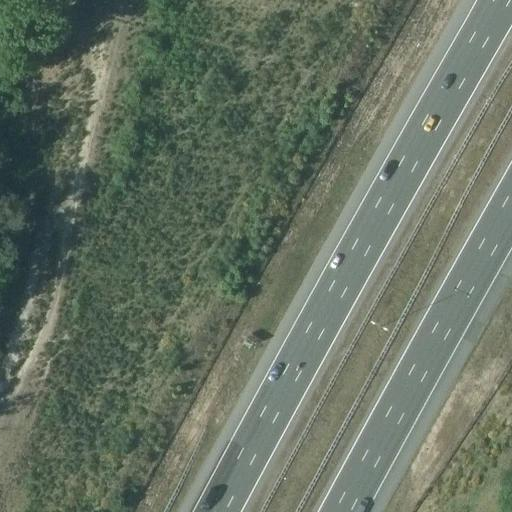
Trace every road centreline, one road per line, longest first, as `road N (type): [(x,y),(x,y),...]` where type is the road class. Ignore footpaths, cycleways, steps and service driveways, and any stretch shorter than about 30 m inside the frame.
road 1 (motorway): [(501,0),(214,511)]
road 2 (track): [(113,0),(116,18),(50,320),(0,428)]
road 3 (motorway): [(343,511),(511,204)]
